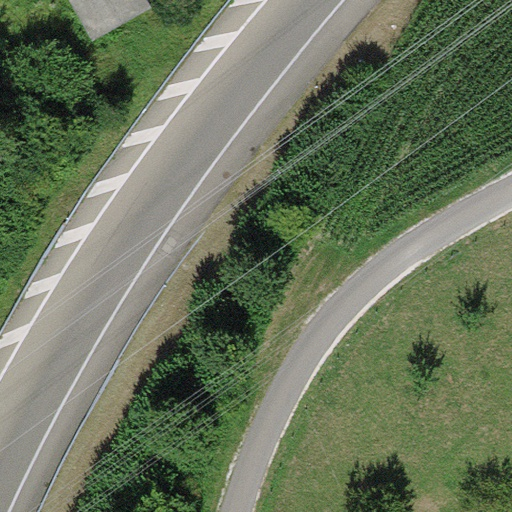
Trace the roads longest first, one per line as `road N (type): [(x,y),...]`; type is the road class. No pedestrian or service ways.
road 1 (motorway): [(0,460),(55,353),(175,162),(310,0)]
road 2 (unclassified): [(511,206),(384,279),(302,352),(240,461),(229,511)]
